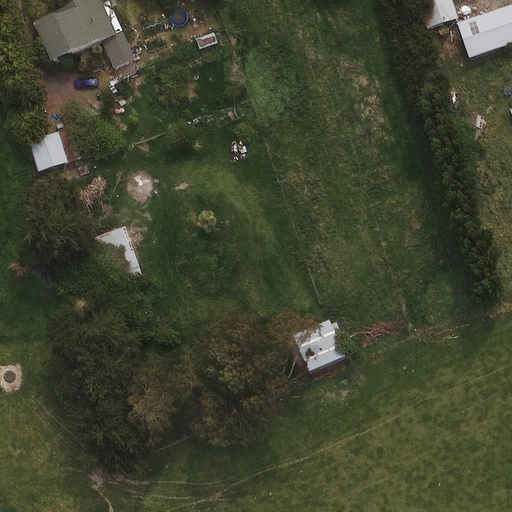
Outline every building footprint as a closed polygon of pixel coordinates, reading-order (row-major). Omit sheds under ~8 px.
[(89,0),(34,24),(53,69),(101,49),(111,73),(135,63),(108,0),(89,0)] [(458,22),(451,0),(424,0),(433,30),(458,22)] [(511,48),(511,9),(459,28),(471,62),(511,48)] [(485,146),(477,120),(462,125),(470,151),(485,146)] [(73,135),(72,132),(31,143),(40,174),(80,163),(73,135)] [(86,178),(84,166),(63,170),(65,182),(86,178)] [(142,278),(126,231),(99,239),(115,287),(142,278)] [(345,348),(333,323),(300,340),(313,364),(345,348)]
